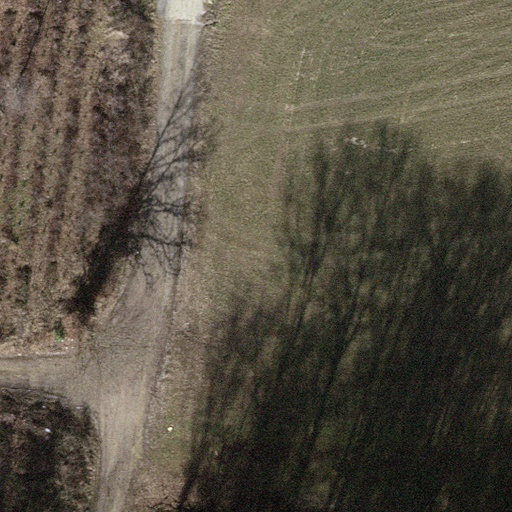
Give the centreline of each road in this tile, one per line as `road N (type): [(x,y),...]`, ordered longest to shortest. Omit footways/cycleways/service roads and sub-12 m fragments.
road 1 (track): [(202,0),(137,511)]
road 2 (track): [(0,367),(151,381)]
